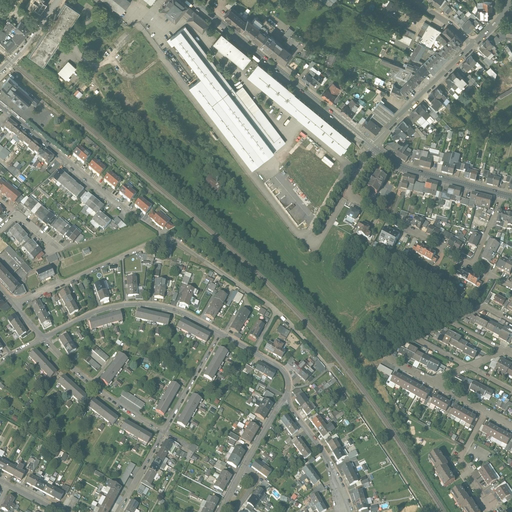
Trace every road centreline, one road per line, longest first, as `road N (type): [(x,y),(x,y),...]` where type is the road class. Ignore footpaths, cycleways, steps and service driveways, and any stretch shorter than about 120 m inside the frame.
road 1 (track): [(424,511),(328,368),(276,311)]
road 2 (tertiary): [(187,0),(370,149)]
road 3 (residential): [(276,311),(162,234),(121,255)]
road 4 (residential): [(0,105),(138,218)]
road 5 (residential): [(41,338),(163,431)]
road 6 (residential): [(370,149),(475,44)]
road 7 (residential): [(472,264),(346,193)]
road 8 (tertiary): [(370,149),(405,171),(503,195)]
road 9 (residential): [(349,511),(318,444),(284,399)]
